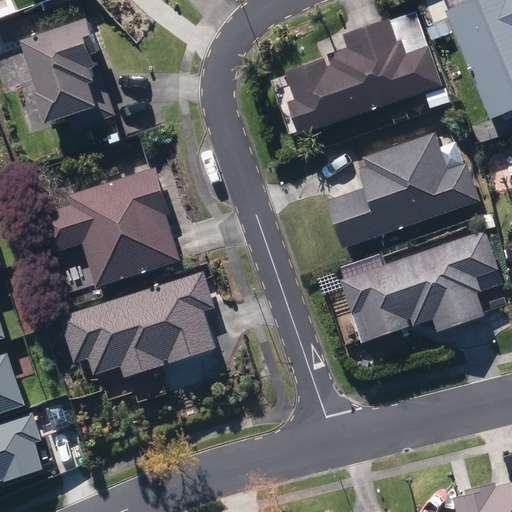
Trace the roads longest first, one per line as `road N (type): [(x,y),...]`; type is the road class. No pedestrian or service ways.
road 1 (residential): [(335,439),(216,108),(216,77),(234,35),(288,0)]
road 2 (residential): [(127,511),(335,439)]
road 3 (residential): [(335,439),(511,396)]
